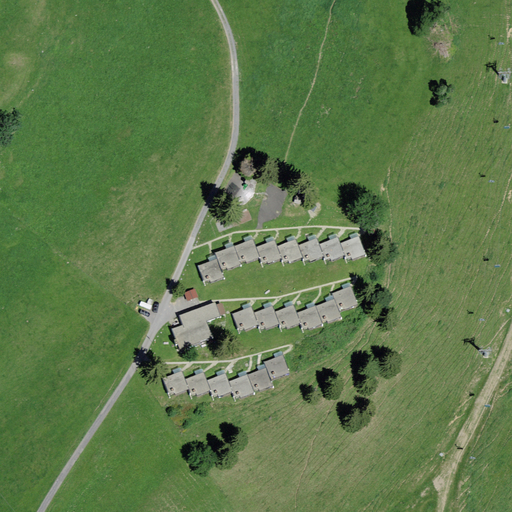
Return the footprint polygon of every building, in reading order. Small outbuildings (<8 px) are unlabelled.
[(199,265),(207,284),(225,278),(222,271),(260,257),(263,265),(282,258),(284,264),(305,256),(306,260),(326,253),(328,260),(347,253),(350,259),(366,253),(360,237),(340,245),(338,239),(321,245),(318,238),(299,245),(297,240),(279,247),(277,240),(258,247),(254,238),(215,252),(217,258),(199,265)] [(232,316),(239,336),(259,329),(261,334),(281,328),(282,332),(302,325),(305,333),(342,320),(340,315),(361,308),(353,286),(330,294),(332,300),(299,311),(296,303),(277,310),(276,306),(254,313),(253,308),(232,316)] [(195,291),(183,295),(186,303),(198,299),(195,291)] [(186,325),(175,330),(181,347),(212,336),(206,321),(220,316),(215,305),(183,317),(184,321),(186,325)] [(184,372),(163,380),(169,399),(190,392),(192,398),(193,400),(212,393),(215,400),(235,394),(237,401),(256,395),(272,389),(271,384),(292,376),(285,356),(263,363),(265,369),(230,382),(227,374),(208,380),(206,373),(186,380),(184,372)]
